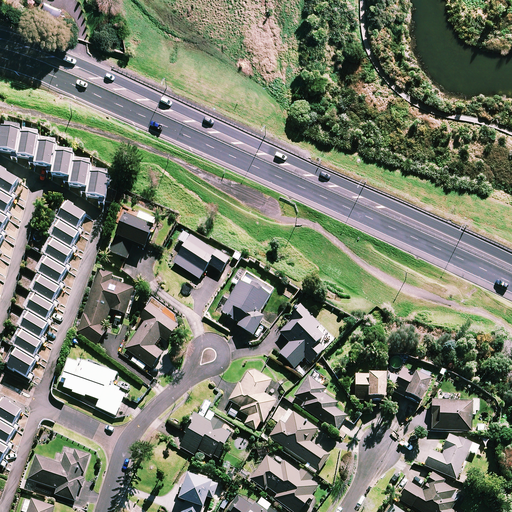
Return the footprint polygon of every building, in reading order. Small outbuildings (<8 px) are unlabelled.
[(61,12),(44,5),(39,18),(55,25),(61,12)] [(107,204),(111,183),(93,180),(94,172),(76,169),(77,162),(59,159),(61,152),(41,148),(42,143),(19,138),(19,137),(8,135),(4,134),(0,156),(19,159),(18,161),(37,165),(36,170),(55,173),(53,180),(72,184),(71,190),(89,194),(88,201),(107,204)] [(0,262),(1,261),(0,260),(0,253),(6,242),(2,240),(11,224),(7,222),(16,205),(12,203),(21,186),(2,175),(0,178),(0,262)] [(27,309),(31,312),(22,327),(25,329),(16,344),(20,346),(9,365),(32,379),(35,373),(31,371),(39,358),(36,355),(45,339),(42,337),(53,319),(50,317),(58,303),(54,301),(64,284),(61,283),(70,266),(67,265),(76,248),(73,246),(82,230),(79,228),(87,214),(68,203),(54,226),(57,228),(52,238),(59,242),(42,271),(45,273),(36,290),(38,291),(27,309)] [(157,218),(140,211),(138,217),(126,212),(110,251),(128,258),(135,241),(146,246),(157,218)] [(230,259),(191,234),(174,261),(200,278),(210,263),(222,271),(230,259)] [(114,273),(101,268),(79,331),(97,344),(108,329),(106,324),(112,308),(128,313),(139,284),(114,275),(114,273)] [(261,311),(275,288),(246,271),(239,284),(223,310),(233,316),(231,318),(240,322),(239,324),(254,334),(266,314),(261,311)] [(168,340),(179,323),(176,313),(153,298),(141,317),(145,320),(126,348),(136,355),(132,360),(143,368),(146,363),(153,367),(163,352),(154,346),(161,336),(168,340)] [(320,323),(302,304),(293,312),(289,322),(280,331),(290,341),(280,351),(295,367),(306,357),(311,362),(320,353),(313,346),(325,334),(317,326),(320,323)] [(278,317),(272,312),(264,323),(270,328),(278,317)] [(79,361),(70,358),(63,376),(61,375),(59,380),(66,383),(64,387),(87,395),(87,394),(100,399),(96,409),(117,417),(126,392),(120,390),(121,387),(114,384),(118,371),(80,358),(79,361)] [(380,371),(380,364),(373,364),(372,374),(355,373),(355,399),(369,399),(369,402),(386,402),(386,371),(380,371)] [(419,403),(431,377),(428,376),(430,372),(422,368),(420,372),(415,370),(414,371),(403,366),(392,390),(419,403)] [(272,379),(252,367),(242,383),(240,382),(230,399),(243,407),(241,410),(250,415),(246,422),(256,429),(261,420),(264,422),(277,399),(265,392),(272,379)] [(320,383),(309,376),(296,395),(306,402),(303,406),(338,430),(348,415),(335,406),(338,401),(326,393),(324,386),(320,383)] [(23,409),(0,395),(0,462),(5,466),(9,460),(5,458),(14,443),(10,440),(20,423),(17,420),(23,409)] [(472,413),(476,413),(476,409),(479,409),(479,401),(433,399),(432,428),(471,430),(472,413)] [(319,428),(290,408),(270,435),(320,470),(330,455),(310,441),(319,428)] [(195,454),(198,449),(213,457),(215,455),(221,458),(226,449),(223,447),(232,432),(222,427),(226,421),(214,415),(211,420),(197,412),(186,431),(188,432),(180,446),(195,454)] [(479,445),(450,432),(440,453),(431,449),(425,465),(456,479),(469,450),(476,453),(479,445)] [(56,493),(76,500),(81,485),(83,486),(86,477),(84,476),(92,454),(66,446),(61,463),(37,455),(29,478),(58,488),(56,493)] [(313,478),(315,475),(303,467),(301,470),(286,459),(282,464),(268,454),(251,478),(266,489),(268,486),(278,494),(275,498),(295,511),(299,511),(307,501),(309,503),(315,496),(312,494),(320,484),(313,478)] [(214,497),(220,481),(214,479),(189,470),(185,483),(181,482),(178,490),(182,491),(180,497),(187,499),(182,511),(202,511),(209,495),(214,497)] [(449,481),(432,472),(422,488),(408,480),(399,498),(423,511),(457,511),(458,511),(451,508),(455,502),(450,499),(456,488),(448,483),(449,481)] [(279,511),(270,506),(273,501),(263,494),(258,502),(255,500),(253,503),(239,494),(227,511),(279,511)] [(53,511),(56,506),(33,498),(32,501),(26,499),(22,510),(27,511),(53,511)]
